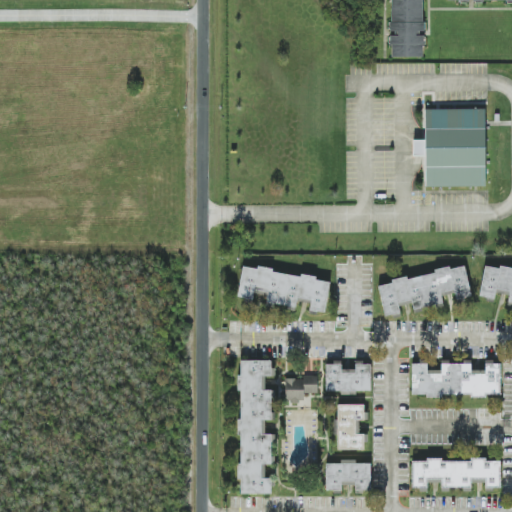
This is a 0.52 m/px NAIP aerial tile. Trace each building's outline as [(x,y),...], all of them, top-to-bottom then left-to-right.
[(390,0),(390,34),(391,34),(390,57),(423,58),(424,34),(423,34),(423,0),(390,0)] [(425,110),(425,141),(413,141),(413,156),(425,156),(425,187),(485,187),(485,110),(425,110)] [(384,317),(401,314),(400,306),(412,304),(413,310),(443,306),(442,295),(455,293),(456,299),(470,297),(466,266),(435,270),(436,275),(379,283),(384,317)] [(511,270),(484,266),(479,297),(494,300),(496,290),(510,292),(508,303),(511,304),(511,270)] [(325,313),(330,280),(242,267),(238,298),(253,300),(254,294),(268,296),(266,303),(296,308),(297,302),(310,303),(309,311),(325,313)] [(239,494),(271,494),(271,478),(265,478),(265,465),(272,465),(272,434),(265,434),(265,420),(271,420),(271,390),(265,390),(265,376),(273,376),(273,361),(239,361),(239,494)] [(501,395),(500,362),(485,362),(485,370),(472,371),(471,362),(441,362),(441,370),(428,371),(428,364),(411,365),(412,397),(501,395)] [(370,393),(371,363),(355,363),(355,370),(341,369),(341,363),(326,363),(326,392),(370,393)] [(317,393),(318,379),(286,378),(286,401),(304,402),(304,393),(317,393)] [(366,404),(337,405),(337,450),(366,450),(366,434),(359,434),(359,420),(366,420),(366,404)] [(411,490),(427,490),(428,483),(441,483),(441,489),(471,489),(471,482),(485,482),(484,488),(500,488),(501,462),(412,459),(411,490)] [(371,491),(371,463),(357,463),(357,460),(340,460),(340,463),(325,464),(326,491),(340,491),(340,486),(355,486),(355,491),(371,491)]
